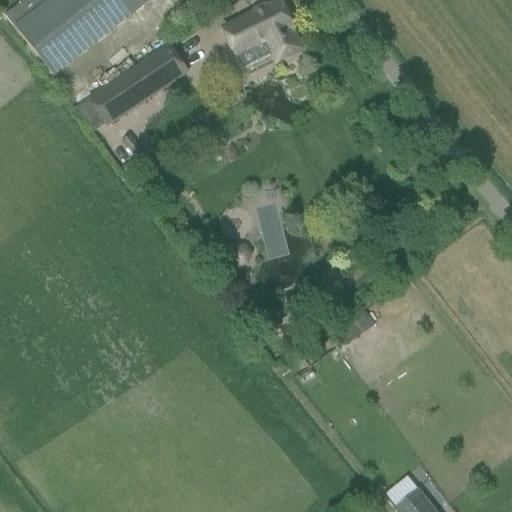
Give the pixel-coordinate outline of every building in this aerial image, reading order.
[(28,0),(6,19),(54,80),(154,0),(28,0)] [(205,0),(194,0),(203,13),(211,8),(205,0)] [(266,42),(277,64),(301,52),(291,30),(293,30),(280,3),(225,29),(238,56),(266,42)] [(87,100),(107,130),(189,75),(169,44),(140,64),(131,51),(110,66),(119,78),(87,100)] [(121,143),(144,171),(152,164),(129,136),(121,143)] [(233,247),(228,260),(236,269),(248,267),(253,255),(245,246),(233,247)] [(355,323),(343,331),(352,343),(364,335),(355,323)] [(396,511),(435,511),(418,491),(395,509),(396,511)]
